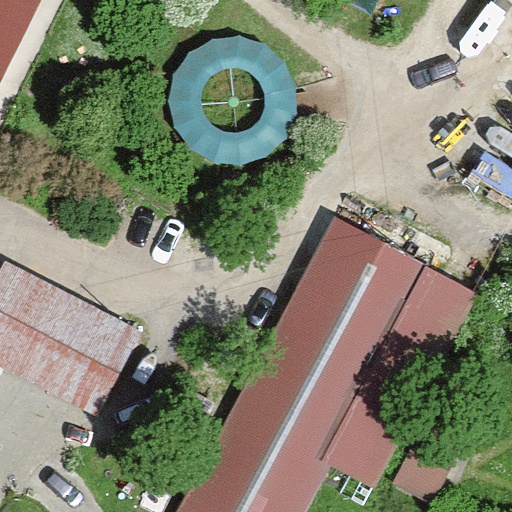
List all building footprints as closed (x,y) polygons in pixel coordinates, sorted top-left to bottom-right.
[(0,0),(0,81),(38,0),(0,0)] [(218,55),(233,119),(258,113),(264,139),(294,132),(272,42),(218,55)] [(374,292),(327,266),(194,511),(298,511),(328,458),(379,486),(477,304),(392,258),(374,292)] [(11,272),(0,293),(0,360),(102,414),(141,340),(11,272)] [(432,429),(403,486),(436,503),(466,446),(432,429)]
